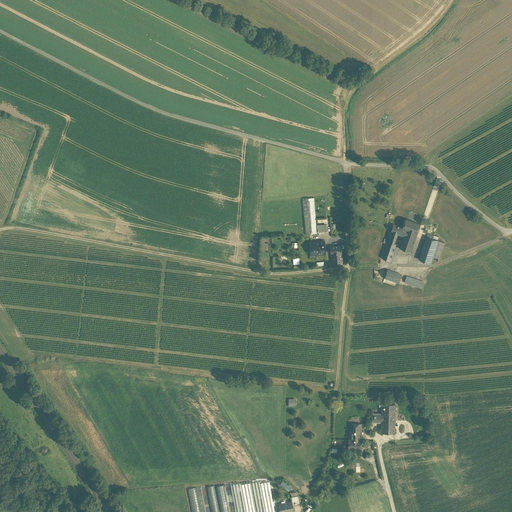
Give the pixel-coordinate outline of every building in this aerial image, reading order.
[(314,198),(302,199),(305,234),(317,233),(314,198)] [(421,224),(406,219),(403,228),(417,233),(418,233),(421,224)] [(417,233),(403,228),(393,224),(386,244),(381,258),(390,261),(396,244),(393,243),(396,234),(404,237),(401,246),(400,246),(399,248),(411,252),(417,233)] [(438,240),(427,236),(419,259),(430,263),(432,259),(438,240)] [(438,240),(432,259),(438,261),(444,242),(438,240)] [(323,243),(310,245),(311,257),(325,255),(323,243)] [(342,250),(332,250),(332,260),(342,260),(342,250)] [(402,275),(387,270),(384,278),(399,283),(402,275)] [(424,282),(407,276),(405,282),(422,288),(424,282)] [(395,404),(382,404),(381,414),(381,422),(381,433),(394,433),(395,404)] [(381,414),(372,413),(372,422),(381,422),(381,414)] [(362,424),(349,424),(349,440),(348,440),(348,447),(361,448),(361,440),(362,424)] [(289,491),(292,486),(282,480),(279,484),(289,491)] [(208,511),(204,486),(186,489),(190,511),(208,511)] [(206,488),(210,511),(218,511),(215,488),(214,486),(206,488)] [(215,488),(218,511),(228,511),(223,487),(215,488)] [(228,497),(230,505),(274,498),(272,489),(228,497)] [(298,495),(290,497),(291,502),(292,502),(292,505),(299,503),(298,495)] [(291,502),(278,505),(279,511),(288,511),(294,511),(292,505),(292,502),(291,502)]
